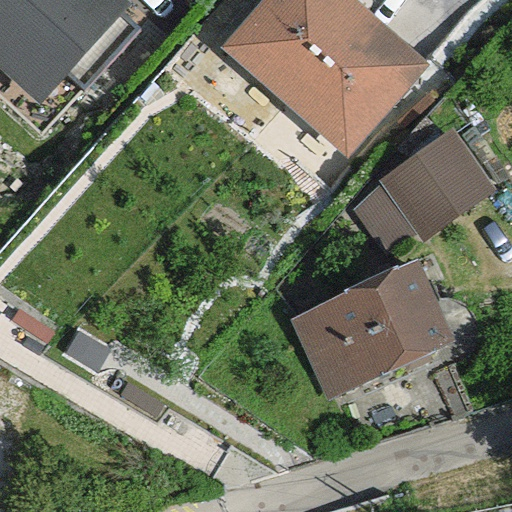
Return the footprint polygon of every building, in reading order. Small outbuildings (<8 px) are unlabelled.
[(0,0),(0,42),(59,97),(123,29),(91,0),(0,0)] [(91,0),(123,29),(133,17),(114,0),(91,0)] [(347,0),(266,0),(233,38),(343,136),(413,59),(347,0)] [(453,133),(391,177),(429,230),(491,187),(453,133)] [(332,387),(449,335),(417,264),(301,314),(332,387)]
